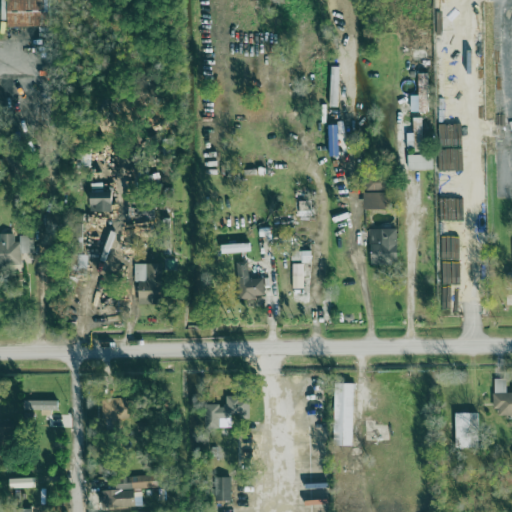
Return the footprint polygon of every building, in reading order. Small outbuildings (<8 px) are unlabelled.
[(8,26),(47,26),(46,0),(32,0),(8,0),(8,26)] [(330,156),(339,155),(338,131),(329,132),(330,156)] [(407,155),(408,170),(432,169),(432,154),(407,155)] [(364,208),(388,209),(389,177),(365,176),(364,208)] [(113,211),(112,191),(90,192),(91,211),(113,211)] [(397,228),(370,229),(371,263),(397,263),(397,228)] [(0,242),(0,265),(21,265),(21,253),(34,253),(34,236),(17,236),(17,233),(0,233),(0,242)] [(222,253),(250,252),(250,243),(221,244),(222,253)] [(311,251),(292,250),(292,262),(311,262),(311,251)] [(265,295),(264,278),(249,279),(248,262),(237,263),(239,301),(254,301),(254,296),(265,295)] [(134,264),(134,282),(139,283),(139,304),(161,305),(162,264),(134,264)] [(292,288),(304,288),(304,264),(292,264),(292,288)] [(511,415),(511,387),(508,388),(508,378),(495,379),(495,416),(511,415)] [(334,446),(353,446),(355,383),(335,383),(334,446)] [(250,419),(249,396),(225,397),(226,405),(205,406),(205,429),(232,428),(231,419),(250,419)] [(133,409),(124,409),(124,399),(102,398),(102,420),(133,421),(133,409)] [(57,400),(24,401),(24,410),(41,410),(41,413),(57,413),(57,400)] [(478,413),(456,413),(456,448),(478,448),(478,413)] [(106,509),(137,507),(136,503),(142,503),(141,495),(135,496),(135,490),(159,488),(158,475),(115,477),(116,490),(104,491),(106,509)] [(215,501),(231,500),(231,477),(215,477),(215,501)] [(36,488),(35,478),(9,479),(9,489),(36,488)]
